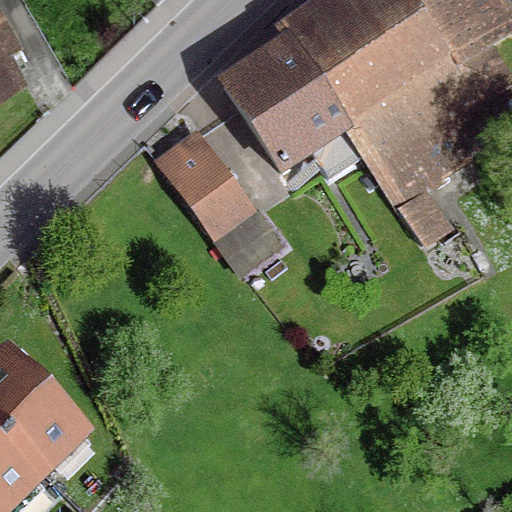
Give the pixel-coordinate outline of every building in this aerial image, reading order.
[(285,49),(223,90),(220,92),(277,178),(285,173),(282,167),(329,136),(345,160),(353,155),(390,211),(508,137),(488,104),(503,94),(482,55),(511,35),(511,27),(493,0),(386,0),(296,59),(288,47),(285,49)] [(2,52),(14,45),(0,19),(0,89),(17,80),(2,52)] [(247,217),(193,142),(156,169),(211,244),(247,217)] [(437,279),(452,268),(436,246),(421,256),(437,279)] [(0,511),(2,511),(80,436),(6,360),(0,366),(0,511)]
